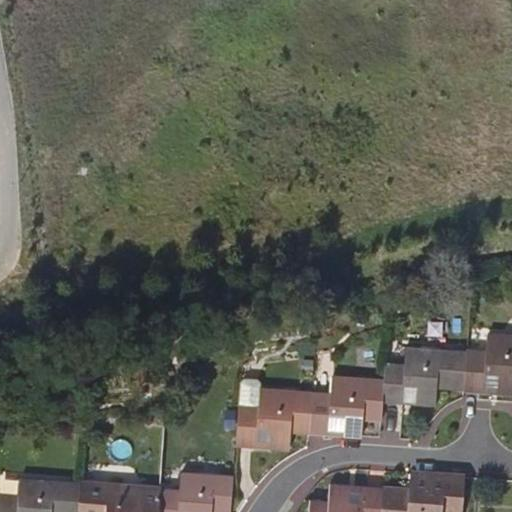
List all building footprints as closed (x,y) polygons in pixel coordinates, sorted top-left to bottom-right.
[(467,352),(465,390),(486,392),(487,375),(502,376),(500,393),(511,393),(511,337),(489,335),(487,353),(467,352)] [(465,390),(467,352),(406,348),(405,365),(386,365),(385,379),(383,402),(405,404),(406,386),(419,387),(418,404),(436,406),(438,388),(465,390)] [(382,420),(383,402),(385,379),(332,375),(330,394),(313,392),(309,432),(329,433),(331,415),(346,417),(345,434),(363,436),(364,418),(382,420)] [(486,392),(500,393),(502,376),(487,375),(486,392)] [(405,404),(418,404),(419,387),(406,386),(405,404)] [(240,405),(237,443),(258,445),(259,428),(273,429),(272,446),(289,447),(291,431),(309,432),(313,392),(260,388),(259,406),(240,405)] [(258,445),(272,446),(273,429),(259,428),(258,445)] [(162,489),(160,506),(159,511),(179,511),(180,511),(231,511),(234,477),(182,472),(180,491),(162,489)] [(384,489),(382,511),(463,511),(466,478),(446,476),(445,479),(431,478),(431,474),(412,473),(411,491),(384,489)] [(79,511),(82,483),(19,478),(18,495),(0,494),(0,511),(79,511)] [(159,511),(160,506),(143,505),(144,488),(82,483),(79,511),(159,511)] [(382,511),(384,489),(365,488),(364,504),(348,503),(350,487),(332,485),(330,501),(313,500),(312,511),(382,511)] [(365,488),(350,487),(348,503),(364,504),(365,488)] [(160,506),(162,489),(144,488),(143,505),(160,506)]
